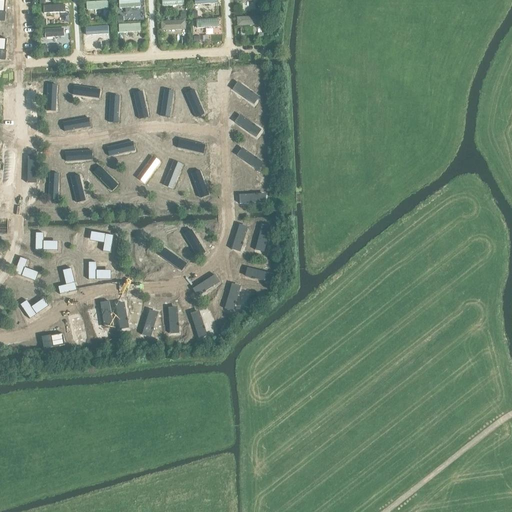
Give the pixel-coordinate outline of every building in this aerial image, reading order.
[(140,9),(140,0),(119,2),(119,10),(140,9)] [(109,11),(108,2),(86,3),(87,12),(109,11)] [(65,14),(65,6),(43,6),(43,14),(65,14)] [(265,17),(237,18),(237,28),(265,27),(265,17)] [(219,29),(218,19),(196,20),(197,30),(219,29)] [(186,31),(186,21),(160,22),(160,32),(186,31)] [(141,33),(140,24),(118,25),(118,34),(141,33)] [(108,35),(108,27),(85,28),(86,37),(108,35)] [(65,38),(65,29),(44,30),(44,39),(65,38)] [(246,76),(263,76),(263,68),(246,68),(246,76)] [(199,79),(219,78),(219,70),(198,71),(199,79)] [(167,81),(189,80),(189,72),(167,73),(167,81)] [(142,75),(122,75),(122,84),(142,84),(142,75)] [(59,114),(58,83),(44,84),(46,114),(59,114)] [(99,102),(102,88),(74,84),(72,97),(99,102)] [(176,90),(164,88),(160,116),(172,118),(176,90)] [(205,115),(194,88),(183,92),(194,119),(205,115)] [(143,90),(132,93),(139,119),(150,116),(143,90)] [(121,96),(109,95),(107,124),(119,125),(121,96)] [(269,100),(243,100),(243,110),(270,109),(269,100)] [(92,129),(89,116),(62,122),(64,134),(92,129)] [(264,119),(239,121),(239,131),(265,129),(264,119)] [(203,155),(206,144),(179,138),(177,150),(203,155)] [(135,153),(133,142),(108,146),(110,157),(135,153)] [(272,142),(247,142),(247,151),(272,151),(272,142)] [(92,162),(92,150),(66,152),(67,164),(92,162)] [(161,162),(151,155),(135,178),(145,185),(161,162)] [(184,164),(174,160),(162,186),(173,191),(184,164)] [(118,183),(101,166),(93,174),(110,191),(118,183)] [(210,195),(199,169),(189,173),(199,199),(210,195)] [(59,201),(60,174),(49,174),(48,201),(59,201)] [(87,200),(81,174),(69,177),(75,203),(87,200)] [(275,183),(274,174),(249,175),(249,184),(275,183)] [(248,225),(239,222),(230,249),(240,252),(248,225)] [(264,253),(271,225),(262,223),(254,251),(264,253)] [(196,256),(205,250),(190,225),(181,230),(196,256)] [(110,251),(113,234),(91,230),(90,239),(104,241),(103,250),(110,251)] [(59,250),(59,241),(43,240),(43,233),(36,232),(35,249),(59,250)] [(189,262),(165,244),(158,254),(182,272),(189,262)] [(35,280),(38,272),(25,267),(27,261),(20,258),(14,272),(35,280)] [(110,278),(110,270),(96,270),(96,261),(89,261),(89,278),(110,278)] [(272,283),(275,271),(248,264),(245,276),(272,283)] [(76,289),(71,268),(62,270),(66,284),(58,286),(60,292),(76,289)] [(219,282),(214,272),(191,284),(197,294),(219,282)] [(114,284),(135,283),(135,275),(113,275),(114,284)] [(241,286),(231,283),(224,309),(234,312),(241,286)] [(49,305),(44,298),(31,307),(27,299),(20,304),(30,318),(49,305)] [(154,298),(132,298),(132,306),(154,306),(154,298)] [(130,332),(124,301),(114,302),(120,334),(130,332)] [(179,334),(178,305),(168,305),(170,334),(179,334)] [(111,339),(98,307),(89,311),(102,343),(111,339)] [(152,338),(159,310),(149,307),(142,335),(152,338)] [(209,338),(199,310),(188,313),(198,342),(209,338)] [(84,344),(79,315),(69,317),(74,345),(84,344)] [(64,346),(62,331),(41,335),(44,349),(64,346)]
